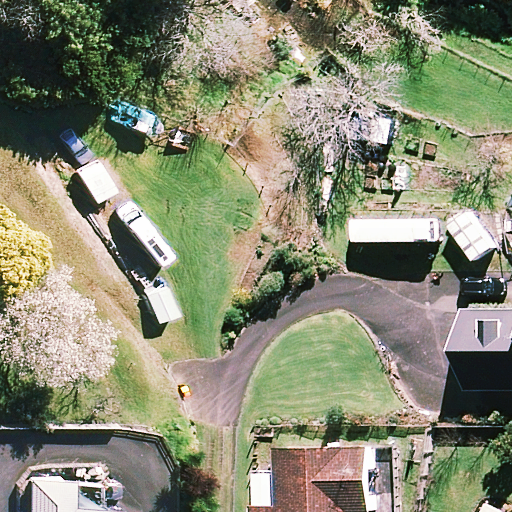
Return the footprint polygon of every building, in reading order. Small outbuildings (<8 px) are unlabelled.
[(108,110),(69,90),(55,118),(94,138),(108,110)] [(500,249),(477,215),(456,229),(479,263),(500,249)] [(511,393),(511,313),(471,312),(469,392),(511,393)] [(382,511),(384,454),(282,452),(282,478),(253,478),(251,511),(382,511)] [(66,478),(26,478),(26,511),(111,511),(111,507),(66,507),(66,478)]
